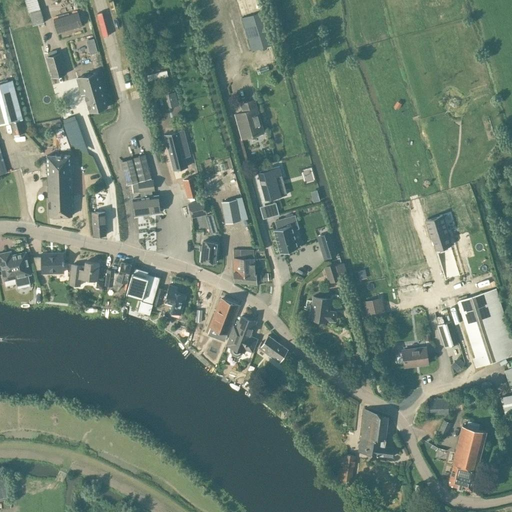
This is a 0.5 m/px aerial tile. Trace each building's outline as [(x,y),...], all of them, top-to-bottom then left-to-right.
[(265,10),(241,17),(251,51),(275,44),(265,10)] [(78,12),(54,19),(58,33),(82,26),(78,12)] [(48,57),(53,78),(66,74),(60,53),(48,57)] [(90,111),(107,106),(97,73),(77,78),(82,93),(85,92),(90,111)] [(165,75),(146,79),(148,85),(167,81),(165,75)] [(244,112),(236,114),(239,123),(243,121),(247,136),(264,132),(257,108),(244,112)] [(21,119),(11,122),(14,135),(25,132),(21,119)] [(184,130),(165,134),(174,169),(187,166),(183,148),(188,146),(184,130)] [(71,172),(70,154),(46,155),(47,173),(71,172)] [(128,183),(138,180),(150,177),(144,154),(132,157),(121,160),(128,183)] [(278,166),(258,172),(260,180),(261,180),(262,184),(261,184),(265,200),(280,196),(275,176),(281,175),(278,166)] [(71,172),(47,173),(49,216),(72,215),(71,172)] [(198,193),(196,184),(194,176),(183,179),(188,198),(199,195),(198,193)] [(138,180),(139,187),(140,190),(144,190),(145,196),(133,197),(136,215),(160,211),(158,194),(151,195),(150,189),(153,189),(152,179),(151,179),(150,177),(138,180)] [(319,200),(316,189),(310,191),(313,202),(319,200)] [(207,214),(204,199),(188,203),(191,217),(207,214)] [(241,219),(237,199),(221,201),(225,222),(241,219)] [(276,202),(270,204),(273,216),(279,214),(276,202)] [(106,234),(105,211),(92,212),(93,235),(106,234)] [(278,229),(274,230),(280,252),(285,251),(285,253),(294,251),(293,249),(297,248),(292,229),(298,228),(295,215),(275,220),(278,229)] [(442,215),(425,220),(431,238),(432,237),(436,249),(450,245),(446,233),(447,232),(442,215)] [(216,262),(218,242),(202,240),(200,261),(216,262)] [(326,250),(321,251),(324,260),(335,256),(331,242),(324,244),(326,250)] [(255,273),(254,258),(254,249),(233,249),(233,258),(234,258),(235,271),(234,271),(235,281),(256,283),(256,273),(255,273)] [(6,252),(0,252),(0,262),(4,280),(5,280),(4,279),(16,276),(16,279),(18,280),(20,281),(22,281),(25,280),(26,278),(27,276),(26,274),(31,273),(26,251),(7,255),(6,252)] [(64,272),(63,253),(41,253),(41,256),(33,256),(36,269),(42,269),(42,273),(64,272)] [(80,285),(81,277),(98,279),(100,263),(85,261),(85,265),(72,264),(69,283),(80,285)] [(129,275),(133,261),(132,261),(131,264),(121,261),(118,272),(115,272),(115,269),(107,268),(104,284),(110,285),(118,291),(124,282),(127,282),(129,275)] [(341,278),(336,262),(323,266),(329,282),(341,278)] [(131,278),(127,293),(138,296),(142,297),(138,310),(149,313),(157,285),(145,282),(148,273),(148,271),(134,267),(131,278)] [(165,299),(172,302),(170,311),(180,314),(186,294),(177,292),(178,287),(169,284),(165,299)] [(158,287),(156,292),(152,305),(159,307),(164,289),(158,287)] [(511,336),(496,288),(457,300),(475,358),(477,366),(511,354),(511,336)] [(337,311),(329,310),(331,298),(313,295),(312,305),(310,305),(309,310),(311,310),(310,318),(335,322),(337,311)] [(215,314),(210,326),(228,333),(238,305),(221,298),(216,310),(219,311),(218,315),(215,314)] [(234,325),(226,345),(229,345),(228,346),(230,347),(230,349),(230,351),(232,354),(233,355),(236,356),(238,356),(239,356),(241,355),(242,354),(243,352),(245,353),(246,350),(252,352),(257,338),(251,336),(256,321),(241,315),(237,326),(234,325)] [(451,321),(438,325),(445,347),(459,342),(451,321)] [(181,333),(180,334),(180,336),(182,337),(184,337),(185,336),(190,337),(191,334),(186,332),(186,330),(184,328),(182,329),(181,330),(181,333)] [(268,355),(278,342),(269,336),(264,343),(262,342),(258,347),(268,355)] [(288,349),(278,342),(268,355),(278,362),(288,349)] [(402,349),(404,364),(420,362),(420,364),(428,363),(426,346),(402,349)] [(459,359),(451,367),(456,372),(464,364),(459,359)] [(284,368),(282,380),(288,381),(290,369),(284,368)] [(248,370),(244,379),(252,382),(255,373),(253,372),(248,370)] [(281,380),(281,388),(289,389),(290,381),(281,380)] [(511,412),(511,393),(500,397),(506,414),(511,412)] [(449,415),(448,397),(429,398),(430,416),(449,415)] [(388,415),(365,408),(359,451),(393,455),(394,448),(385,446),(388,415)] [(443,418),(436,435),(445,438),(452,422),(443,418)] [(452,464),(477,470),(486,430),(462,424),(452,464)] [(352,480),(356,455),(344,453),(344,455),(340,455),(339,463),(343,463),(342,468),(339,467),(337,478),(352,480)] [(472,490),(477,470),(452,464),(447,484),(472,490)] [(7,474),(0,475),(0,497),(8,496),(6,486),(9,485),(7,474)]
